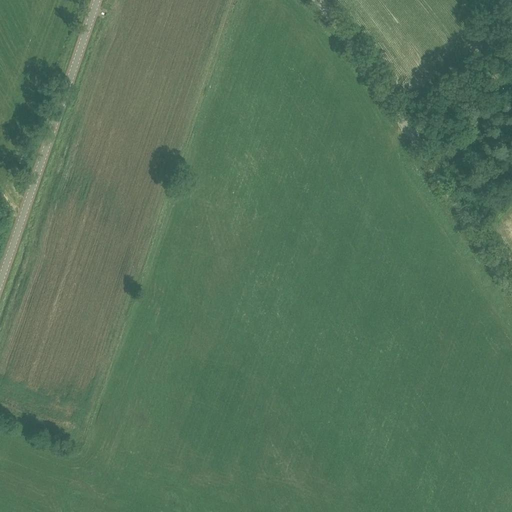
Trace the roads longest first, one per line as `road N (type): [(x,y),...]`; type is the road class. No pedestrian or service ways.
road 1 (unclassified): [(511,286),(317,0)]
road 2 (secondary): [(0,285),(98,0)]
